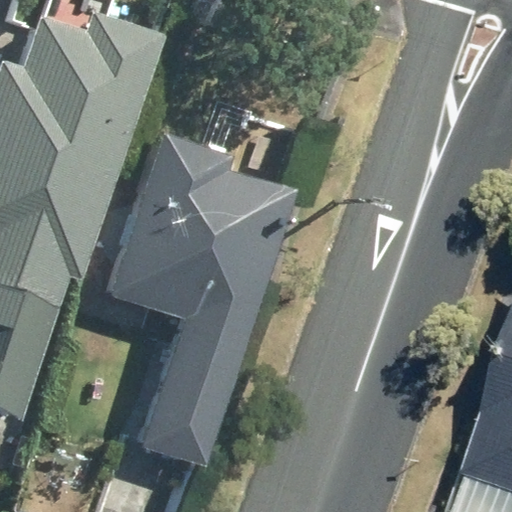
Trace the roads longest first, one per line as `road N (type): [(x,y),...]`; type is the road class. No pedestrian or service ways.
road 1 (residential): [(317,511),(433,175)]
road 2 (residential): [(433,175),(434,65),(460,0)]
road 3 (residential): [(511,67),(486,116),(433,175)]
